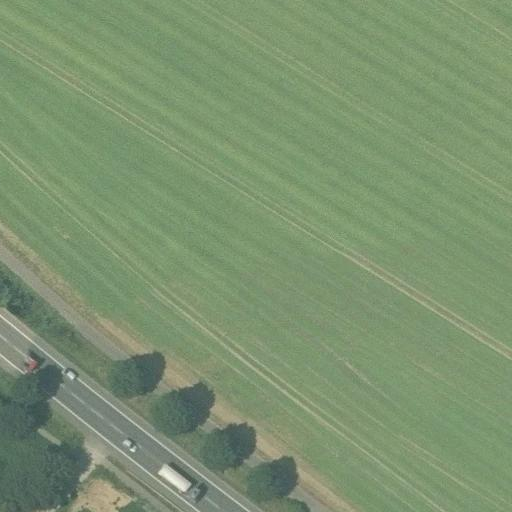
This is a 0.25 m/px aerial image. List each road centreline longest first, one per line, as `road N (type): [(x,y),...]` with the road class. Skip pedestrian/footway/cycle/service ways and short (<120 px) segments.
road 1 (track): [(0,256),(318,511)]
road 2 (primary): [(223,511),(0,337)]
